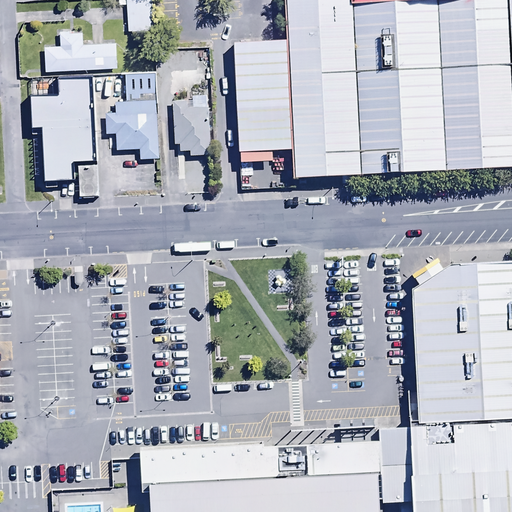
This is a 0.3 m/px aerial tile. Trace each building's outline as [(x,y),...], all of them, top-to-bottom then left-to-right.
[(151,0),(125,0),(126,31),(153,30),(151,0)] [(282,0),(284,42),(234,44),(239,155),(289,153),(291,180),(511,170),(511,0),(510,0),(352,7),(351,0),(282,0)] [(51,53),(53,79),(123,74),(121,47),(51,53)] [(143,166),(167,164),(159,75),(129,77),(132,106),(119,107),(123,156),(142,154),(143,166)] [(181,160),(216,159),(213,97),(178,98),(181,160)] [(71,112),(77,153),(98,150),(92,109),(71,112)] [(511,254),(464,256),(417,279),(421,436),(511,431),(511,254)] [(511,511),(511,431),(421,436),(371,439),(375,500),(405,499),(405,511),(511,511)] [(375,511),(375,500),(371,439),(141,451),(143,511),(375,511)]
